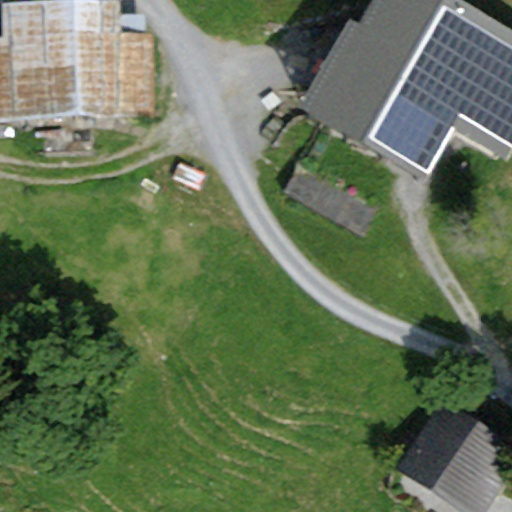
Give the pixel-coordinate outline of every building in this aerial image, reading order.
[(511,128),(511,46),(429,0),(388,0),(368,36),(329,105),(417,154),(447,102),(508,136),(511,128)] [(115,36),(111,37),(110,10),(15,12),(15,40),(10,40),(10,44),(0,44),(0,109),(147,107),(146,40),(115,41),(115,36)] [(499,152),(508,136),(447,102),(417,154),(329,105),(368,36),(352,28),(314,96),(318,98),(309,114),(420,176),(428,160),(433,163),(453,126),(499,152)] [(282,190),(360,233),(377,204),(299,161),(282,190)] [(448,411),(409,468),(459,502),(498,444),(448,411)] [(459,502),(472,511),(511,453),(498,444),(459,502)]
